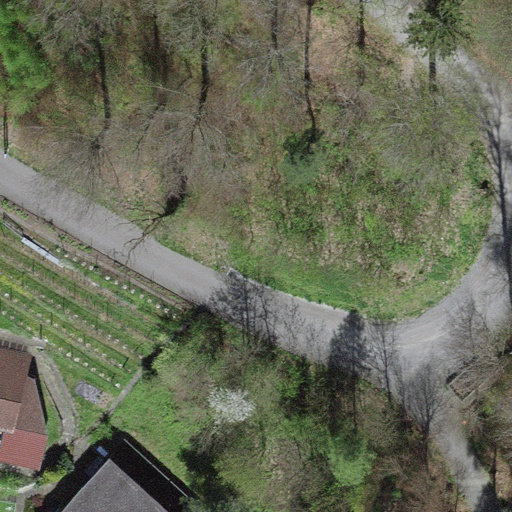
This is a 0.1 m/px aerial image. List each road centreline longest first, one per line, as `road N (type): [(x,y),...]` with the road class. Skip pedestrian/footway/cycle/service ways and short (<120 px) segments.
road 1 (track): [(0,170),(143,255),(269,316),(380,351),(423,342),(458,318),(484,291),(511,234)]
road 2 (track): [(511,135),(473,75),(378,0)]
road 3 (track): [(497,511),(403,350)]
